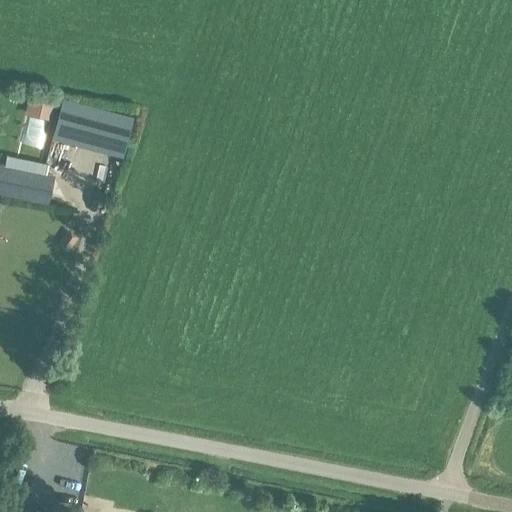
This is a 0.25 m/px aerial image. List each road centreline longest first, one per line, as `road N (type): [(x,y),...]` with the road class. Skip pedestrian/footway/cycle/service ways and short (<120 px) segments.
road 1 (unclassified): [(448,490),(0,407)]
road 2 (unclassified): [(448,490),(511,320)]
